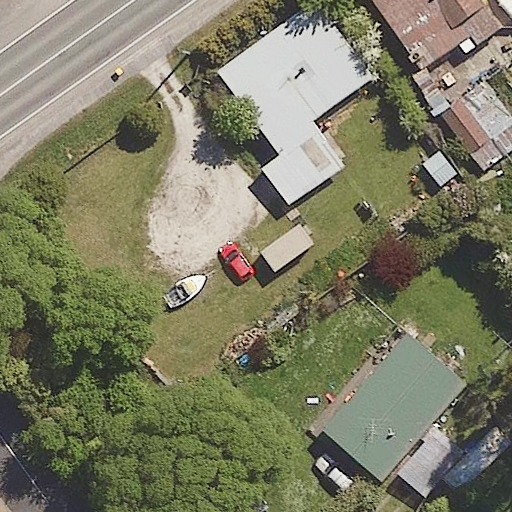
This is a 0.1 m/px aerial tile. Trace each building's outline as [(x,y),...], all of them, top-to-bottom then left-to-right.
[(508,25),(490,0),(386,0),(433,66),(467,42),(472,50),(508,25)] [(380,76),(325,1),(229,70),(290,153),(270,167),(297,204),(351,164),(319,120),(380,76)] [(511,150),(511,112),(490,83),(457,107),(497,162),(511,150)] [(473,382),(414,332),(333,429),(391,478),(473,382)] [(471,448),(442,427),(406,475),(435,497),(471,448)]
